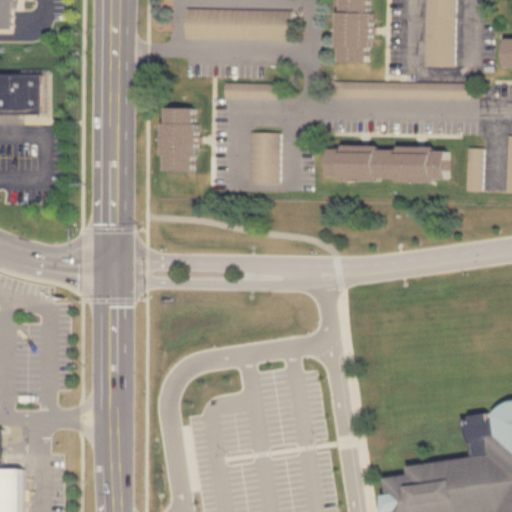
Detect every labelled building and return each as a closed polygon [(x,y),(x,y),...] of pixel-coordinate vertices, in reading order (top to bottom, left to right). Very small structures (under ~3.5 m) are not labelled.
[(0,0),(0,29),(16,29),(16,0),(0,0)] [(341,0),(340,61),(375,61),(375,0),(341,0)] [(427,0),(427,66),(457,66),(457,0),(427,0)] [(294,39),(294,9),(189,9),(188,39),(294,39)] [(49,74),(0,74),(0,113),(49,114),(49,74)] [(470,82),(403,82),(403,98),(470,98),(470,82)] [(228,98),(277,98),(277,83),(228,83),(228,98)] [(200,170),(201,107),(167,106),(166,170),(200,170)] [(283,132),(253,132),(253,181),(283,181),(283,132)] [(332,146),(332,180),(451,182),(452,147),(332,146)] [(484,190),(484,156),(478,156),(478,150),(471,150),(471,190),(484,190)] [(386,511),(387,494),(394,493),(391,477),(415,474),(413,466),(479,458),(473,416),(497,413),(511,402),(511,511),(386,511)] [(0,511),(25,511),(26,468),(5,468),(5,427),(0,427),(0,511)]
